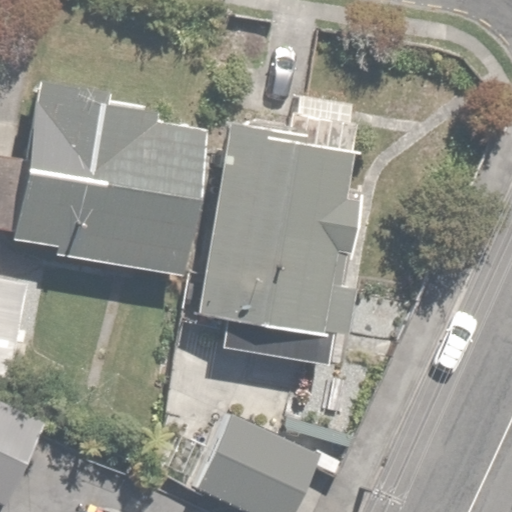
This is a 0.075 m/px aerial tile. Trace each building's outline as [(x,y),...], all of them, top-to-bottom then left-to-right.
[(283,118),(221,109),(191,306),(226,311),(222,337),(325,353),(357,145),(347,144),(355,96),(288,86),(283,118)] [(21,149),(0,146),(0,220),(9,222),(8,233),(56,240),(55,249),(181,265),(199,118),(138,110),(140,95),(93,89),(90,112),(27,104),(21,149)] [(22,271),(0,265),(0,367),(22,271)] [(0,397),(0,484),(36,416),(0,397)] [(221,408),(193,481),(265,511),(280,511),(309,445),(221,408)] [(132,511),(105,499),(98,511),(132,511)]
